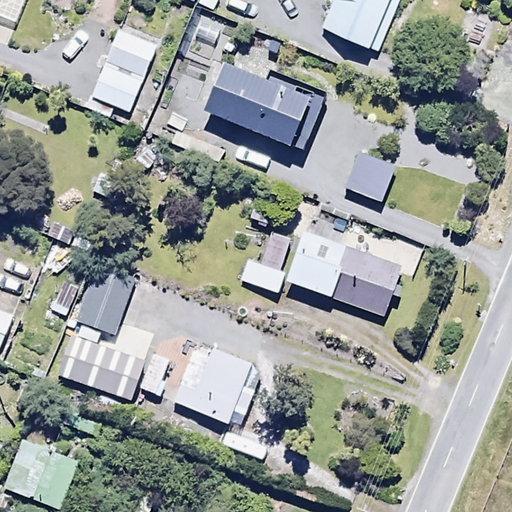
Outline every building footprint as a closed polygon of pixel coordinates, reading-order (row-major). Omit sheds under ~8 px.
[(0,0),(0,16),(19,24),(28,0),(0,0)] [(402,0),(337,0),(326,28),(381,51),(402,0)] [(160,48),(124,33),(96,98),(132,113),(160,48)] [(327,105),(228,65),(208,114),(307,154),(327,105)] [(400,167),(363,152),(348,189),(385,204),(400,167)] [(123,181),(104,172),(94,192),(114,201),(123,181)] [(256,199),(249,218),(278,228),(285,209),(256,199)] [(242,280),(280,296),(288,275),(283,273),(296,241),(264,228),(242,280)] [(406,268),(307,234),(290,284),(389,318),(406,268)] [(139,277),(102,264),(81,322),(118,336),(139,277)] [(0,356),(16,318),(0,311),(0,356)] [(255,367),(203,344),(194,364),(177,402),(232,426),(238,413),(248,417),(258,395),(245,389),(255,367)] [(173,363),(141,353),(131,385),(162,395),(173,363)] [(105,422),(73,409),(67,425),(99,437),(105,422)] [(80,464),(25,444),(8,490),(64,510),(80,464)] [(0,477),(10,455),(0,450),(0,477)] [(153,511),(161,498),(146,490),(134,511),(153,511)]
